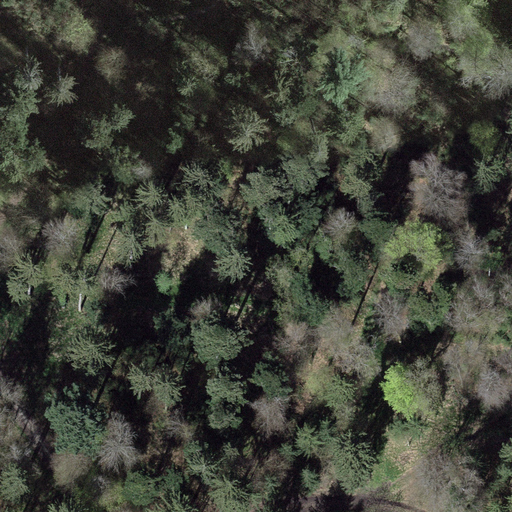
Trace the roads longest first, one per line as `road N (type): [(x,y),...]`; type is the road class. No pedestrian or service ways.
road 1 (track): [(0,220),(43,153),(96,41)]
road 2 (track): [(87,511),(0,376)]
